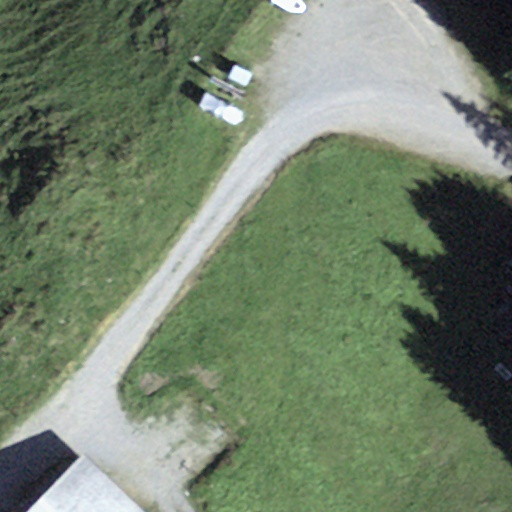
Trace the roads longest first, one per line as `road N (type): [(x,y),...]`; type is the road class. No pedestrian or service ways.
road 1 (unclassified): [(511,162),(370,109),(300,118),(266,150),(80,400),(0,483)]
road 2 (track): [(170,511),(80,400)]
